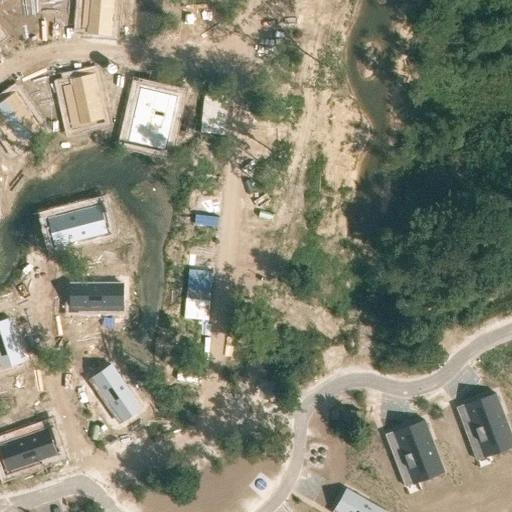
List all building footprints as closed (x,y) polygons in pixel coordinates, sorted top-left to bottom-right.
[(83,17),(82,28),(88,29),(87,35),(111,37),(113,0),(91,0),(89,17),(83,17)] [(458,0),(477,11),(483,0),(458,0)] [(281,2),(278,28),(316,32),(317,24),(332,25),(333,7),(281,2)] [(424,32),(421,56),(430,57),(428,73),(450,76),(456,31),(434,28),(433,28),(433,33),(424,32)] [(73,85),(63,87),(69,111),(78,109),(81,124),(104,120),(94,76),(72,81),(73,85)] [(140,89),(128,142),(150,147),(153,133),(168,136),(177,97),(140,89)] [(283,89),(280,115),(318,119),(318,111),(334,112),(335,94),(283,89)] [(0,109),(0,110),(0,127),(6,136),(14,131),(23,144),(42,130),(16,93),(0,103),(0,109)] [(452,102),(403,128),(414,147),(428,141),(435,154),(470,135),(452,102)] [(290,152),(287,178),(325,182),(326,174),(341,176),(342,157),(290,152)] [(100,207),(49,220),(55,246),(92,236),(90,229),(104,225),(100,207)] [(274,213),(271,240),(309,243),(309,235),(325,237),(326,218),(274,213)] [(370,269),(363,321),(389,324),(392,301),(397,301),(397,300),(383,299),(385,287),(394,288),(396,272),(370,269)] [(70,285),(70,311),(123,311),(123,285),(70,285)] [(321,285),(292,295),(309,345),(338,335),(331,315),(339,312),(322,317),(317,304),(326,301),(321,285)] [(259,331),(252,333),(264,369),(289,360),(272,310),(255,317),(259,331)] [(0,363),(2,370),(24,362),(9,319),(0,322),(0,363)] [(111,366),(89,381),(110,412),(117,408),(125,420),(141,410),(111,366)] [(511,438),(495,394),(457,408),(471,446),(485,441),(490,455),(511,446),(511,438)] [(339,421),(340,412),(332,412),(331,420),(339,421)] [(361,422),(361,416),(362,412),(343,412),(343,422),(345,421),(361,422)] [(424,421),(386,436),(400,472),(413,468),(419,482),(444,473),(424,421)] [(15,449),(1,454),(7,472),(57,455),(48,430),(13,442),(15,449)] [(383,511),(347,491),(334,511),(383,511)]
